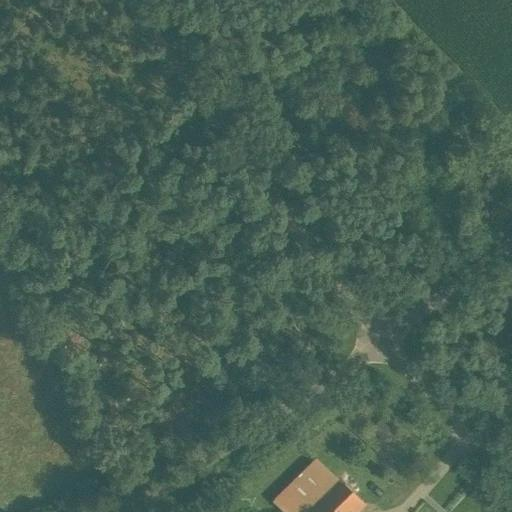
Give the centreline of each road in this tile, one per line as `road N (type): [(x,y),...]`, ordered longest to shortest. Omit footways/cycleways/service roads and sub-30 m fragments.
road 1 (unclassified): [(134,0),(364,328)]
road 2 (unclassified): [(101,511),(364,328)]
road 3 (track): [(364,328),(511,464)]
road 4 (unclassified): [(364,328),(511,221)]
